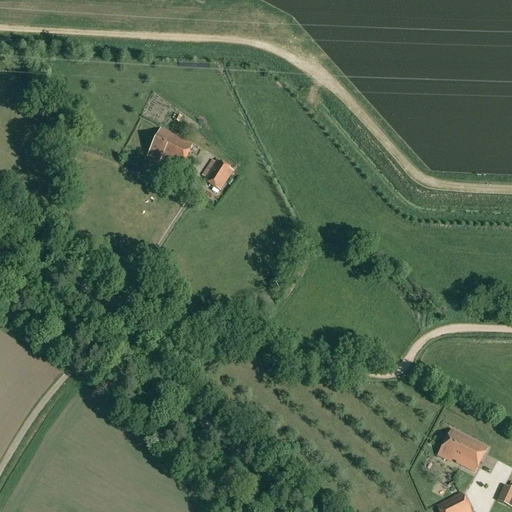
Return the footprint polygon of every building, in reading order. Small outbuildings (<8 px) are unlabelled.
[(160,130),(147,157),(160,163),(161,160),(180,170),(192,146),(160,130)] [(206,184),(213,189),(215,190),(216,189),(220,192),(233,172),(229,169),(230,168),(221,162),(220,163),(216,160),(203,180),(207,182),(206,184)] [(475,473),(487,449),(451,430),(437,456),(450,463),(452,461),(475,473)] [(511,484),(510,489),(504,486),(497,502),(511,508),(511,484)] [(438,511),(470,511),(462,494),(436,507),(438,511)]
